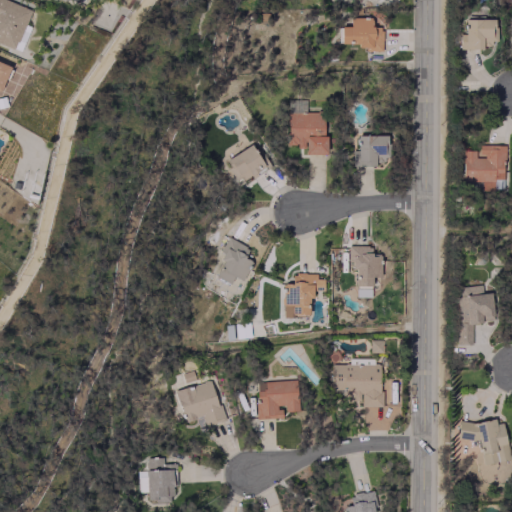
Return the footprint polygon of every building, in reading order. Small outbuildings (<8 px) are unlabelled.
[(29,7),(6,0),(0,0),(0,43),(15,48),(29,7)] [(339,42),(357,42),(357,49),(380,49),(380,25),(370,26),(370,17),(348,17),(348,26),(339,26),(339,42)] [(459,48),(489,47),(489,40),(495,40),(494,17),(463,18),(464,33),(458,33),(459,48)] [(0,90),(9,65),(0,61),(0,90)] [(324,153),(324,111),(285,112),(286,145),(304,145),(304,153),(324,153)] [(386,134),(356,134),(355,148),(351,148),(351,165),(375,165),(375,161),(386,161),(386,134)] [(223,160),(239,184),(264,166),(248,143),(223,160)] [(461,149),(461,188),(492,188),(492,179),(503,179),(503,144),(476,144),(476,149),(461,149)] [(210,274),(228,283),(232,276),(240,280),(251,260),(242,256),(247,247),(229,238),(210,274)] [(369,296),(370,276),(379,276),(380,254),(370,254),(370,245),(347,245),(347,268),(355,268),(354,296),(369,296)] [(282,283),(283,315),(308,315),(307,297),(311,297),(311,290),(322,289),(322,278),(315,278),(315,272),(290,273),(290,283),(282,283)] [(454,285),(456,344),(470,343),(470,323),(481,323),(481,320),(491,320),(490,292),(481,292),(480,285),(454,285)] [(379,406),(380,364),(331,363),(330,388),(342,388),(342,395),(351,395),(351,399),(360,399),(360,406),(379,406)] [(254,381),(255,418),(279,417),(279,409),(297,408),(296,379),(254,381)] [(174,388),(182,421),(201,416),(203,425),(221,421),(212,380),(174,388)] [(508,458),(500,417),(468,424),(469,426),(462,428),(463,434),(474,431),(481,464),(508,458)] [(144,457),(145,497),(172,497),(172,486),(174,486),(174,463),(161,463),(161,457),(144,457)] [(341,511),(375,511),(372,490),(349,493),(351,505),(341,507),(341,511)]
